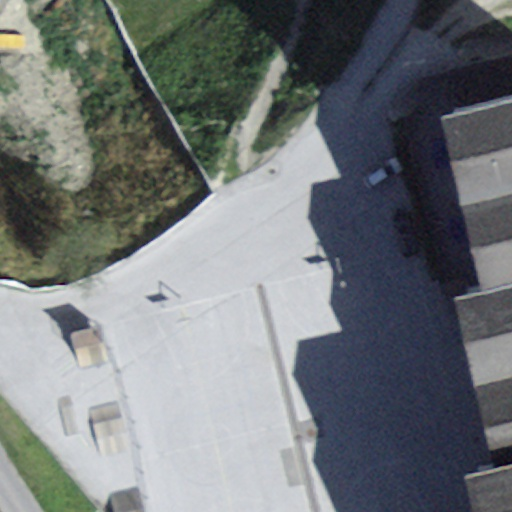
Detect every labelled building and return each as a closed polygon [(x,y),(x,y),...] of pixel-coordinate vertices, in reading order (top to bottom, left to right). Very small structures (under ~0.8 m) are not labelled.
[(511,112),(467,123),(485,201),(511,194),(511,112)] [(511,194),(485,201),(506,292),(511,290),(511,194)] [(511,293),(480,301),(499,385),(511,382),(511,293)] [(511,382),(499,385),(511,448),(511,382)] [(511,511),(511,467),(488,473),(497,511),(511,511)]
